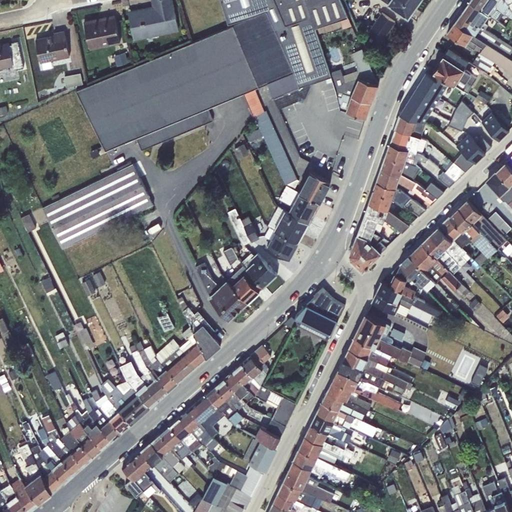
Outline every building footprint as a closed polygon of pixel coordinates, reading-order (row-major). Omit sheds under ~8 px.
[(152,0),(154,7),(130,12),(135,39),(179,30),(172,0),(152,0)] [(221,0),(228,23),(267,10),(300,87),(274,97),(278,108),(298,99),(303,102),(304,97),(305,97),(311,85),(310,82),(331,75),(330,72),(317,33),(349,23),(346,17),(348,16),(341,0),(221,0)] [(419,0),(385,0),(408,16),(419,0)] [(470,0),(455,21),(486,41),(509,55),(511,49),(511,45),(485,28),(488,24),(484,21),(489,14),(470,0)] [(511,11),(505,0),(469,0),(470,0),(489,14),(499,21),(504,13),(511,18),(511,11)] [(267,10),(233,25),(259,86),(268,82),(274,97),(300,87),(267,10)] [(382,12),(367,33),(380,42),(395,21),(382,12)] [(114,15),(84,21),(89,49),(120,42),(114,15)] [(455,21),(447,31),(480,51),(486,41),(455,21)] [(233,25),(76,90),(105,149),(137,136),(142,149),(213,119),(208,107),(243,92),(255,88),(259,86),(233,25)] [(35,39),(40,62),(70,56),(64,30),(54,33),(55,35),(35,39)] [(0,70),(2,70),(2,68),(13,66),(14,69),(24,67),(18,40),(12,41),(12,43),(10,44),(9,42),(0,43),(0,70)] [(511,57),(509,55),(486,41),(480,51),(495,60),(511,71),(511,57)] [(341,66),(330,72),(331,75),(337,95),(342,96),(343,91),(350,93),(371,100),(379,83),(367,58),(362,47),(351,52),(356,63),(358,70),(359,76),(355,77),(353,71),(343,74),(341,66)] [(449,47),(434,69),(450,80),(467,91),(477,76),(463,68),(469,59),(449,47)] [(125,51),(115,55),(118,65),(128,61),(125,51)] [(495,60),(480,51),(473,62),(488,71),(495,60)] [(418,83),(439,97),(450,80),(434,69),(431,73),(426,70),(418,83)] [(81,72),(64,75),(66,86),(83,83),(81,72)] [(418,83),(410,96),(431,109),(439,97),(418,83)] [(264,109),(255,88),(243,92),(254,118),(256,118),(260,127),(263,134),(286,184),(297,178),(266,109),(264,109)] [(481,89),(476,96),(485,102),(490,95),(481,89)] [(342,96),(337,95),(340,108),(345,109),(350,93),(343,91),(342,96)] [(350,93),(345,109),(366,115),(371,100),(350,93)] [(400,113),(424,121),(431,109),(410,96),(400,113)] [(450,123),(462,130),(468,117),(474,111),(462,99),(456,108),(450,123)] [(7,104),(0,105),(0,114),(9,112),(7,104)] [(482,120),(499,138),(510,128),(492,110),(482,120)] [(424,121),(400,113),(395,127),(421,136),(426,121),(424,121)] [(260,127),(247,133),(250,140),(263,134),(260,127)] [(421,136),(395,127),(390,142),(422,152),(427,138),(421,136)] [(463,150),(475,161),(491,145),(481,134),(475,140),(468,133),(457,144),(463,150)] [(427,157),(422,152),(390,142),(386,153),(416,164),(418,159),(426,161),(427,157)] [(244,143),(234,148),(239,158),(249,153),(244,143)] [(454,161),(465,171),(475,161),(463,150),(454,161)] [(416,164),(386,153),(382,165),(414,178),(419,168),(416,164)] [(446,169),(454,161),(449,157),(442,166),(446,169)] [(43,207),(63,247),(153,203),(132,160),(118,167),(119,170),(43,207)] [(446,169),(445,172),(455,181),(465,171),(454,161),(446,169)] [(511,167),(505,161),(496,170),(511,187),(511,167)] [(414,178),(382,165),(377,180),(396,186),(397,181),(412,189),(425,200),(431,204),(437,198),(425,188),(414,178)] [(310,170),(299,190),(320,201),(330,181),(310,170)] [(445,172),(443,170),(439,175),(449,186),(455,181),(445,172)] [(511,187),(496,170),(490,175),(491,176),(487,179),(503,200),(506,200),(511,206),(511,187)] [(210,184),(212,183),(213,187),(210,189),(212,193),(222,188),(220,183),(219,184),(217,180),(218,180),(215,175),(207,179),(210,184)] [(299,179),(297,178),(286,184),(287,184),(295,188),(299,179)] [(396,186),(377,180),(369,201),(389,208),(392,198),(404,206),(405,205),(419,215),(426,208),(422,204),(400,188),(396,186)] [(425,188),(437,198),(444,191),(431,181),(425,188)] [(295,188),(287,184),(280,198),(292,205),(299,190),(295,188)] [(320,201),(299,190),(292,205),(289,210),(309,221),(320,201)] [(506,240),(468,198),(458,207),(497,248),(506,240)] [(425,200),(422,204),(426,208),(431,204),(425,200)] [(389,208),(369,201),(350,253),(351,258),(363,270),(366,266),(366,267),(369,264),(368,264),(375,258),(378,255),(377,255),(387,246),(381,240),(384,236),(380,232),(385,218),(402,231),(410,223),(389,208)] [(309,221),(289,210),(279,205),(268,225),(270,226),(298,241),(309,221)] [(241,219),(236,207),(228,211),(244,244),(251,240),(241,219)] [(497,248),(458,207),(440,224),(441,224),(455,239),(463,231),(471,238),(488,257),(497,248)] [(498,226),(505,220),(495,210),(489,217),(498,226)] [(32,212),(21,217),(28,231),(36,227),(35,224),(37,223),(32,212)] [(249,215),(241,219),(251,240),(252,241),(260,237),(249,215)] [(498,226),(505,233),(511,227),(505,220),(498,226)] [(455,239),(441,224),(438,226),(430,234),(461,265),(471,255),(462,246),(455,239)] [(298,241),(270,226),(265,234),(271,237),(268,244),(267,243),(266,245),(289,258),(298,241)] [(463,231),(455,239),(462,246),(471,238),(463,231)] [(461,265),(430,234),(422,241),(453,273),(461,265)] [(453,273),(422,241),(410,253),(436,281),(441,276),(458,295),(459,294),(462,297),(470,290),(453,273)] [(511,245),(509,242),(502,249),(507,255),(511,250),(511,245)] [(232,245),(223,250),(231,264),(238,257),(232,245)] [(244,263),(264,286),(265,285),(264,285),(276,273),(277,274),(277,273),(258,251),(254,254),(251,251),(241,260),(244,263)] [(488,258),(482,251),(474,258),(480,265),(488,258)] [(436,281),(410,253),(401,262),(420,282),(427,290),(436,281)] [(196,265),(210,293),(208,295),(218,304),(229,318),(248,301),(227,279),(226,279),(220,285),(213,278),(205,260),(196,265)] [(420,282),(401,262),(391,271),(394,273),(390,283),(414,295),(420,282)] [(227,279),(248,301),(264,286),(244,263),(227,279)] [(100,270),(93,274),(99,286),(106,282),(100,270)] [(53,280),(50,275),(41,280),(48,294),(58,290),(56,286),(55,287),(52,280),(53,280)] [(89,278),(81,282),(88,295),(96,291),(89,278)] [(414,295),(390,283),(382,279),(372,299),(382,304),(392,309),(406,315),(412,303),(443,319),(447,311),(414,295)] [(323,285),(313,293),(315,295),(323,288),(330,295),(333,297),(334,296),(323,285)] [(330,295),(323,288),(315,295),(295,314),(299,316),(296,321),(297,321),(328,337),(329,337),(345,304),(333,297),(330,295)] [(183,296),(177,298),(190,324),(206,356),(221,343),(211,332),(215,328),(198,309),(195,312),(188,305),(183,296)] [(476,297),(468,304),(474,310),(482,303),(476,297)] [(392,309),(382,304),(380,309),(390,314),(392,309)] [(503,308),(496,314),(503,322),(510,315),(503,308)] [(167,311),(158,316),(165,330),(174,326),(167,311)] [(390,324),(366,312),(355,335),(392,353),(420,367),(421,365),(427,368),(431,361),(423,358),(427,351),(414,345),(411,349),(402,345),(401,347),(392,343),(393,340),(392,337),(387,335),(390,327),(390,324)] [(3,315),(0,316),(0,322),(4,330),(1,332),(2,334),(4,333),(6,337),(12,335),(3,315)] [(328,337),(297,321),(296,323),(327,339),(328,337)] [(74,323),(101,383),(103,381),(88,348),(95,345),(86,326),(80,329),(76,322),(74,323)] [(206,356),(190,324),(182,332),(186,337),(179,344),(197,364),(206,356)] [(405,331),(393,326),(390,334),(402,339),(405,331)] [(64,331),(55,335),(61,346),(69,342),(64,331)] [(392,353),(355,335),(349,346),(386,365),(392,353)] [(178,381),(197,364),(179,344),(173,337),(156,353),(178,381)] [(178,381),(156,353),(152,344),(144,348),(141,340),(136,342),(145,363),(169,389),(178,381)] [(27,342),(20,345),(26,358),(33,354),(27,342)] [(159,398),(169,389),(145,363),(136,342),(129,346),(139,367),(144,372),(140,376),(159,398)] [(263,344),(242,362),(261,384),(269,367),(265,361),(272,354),(263,344)] [(386,365),(349,346),(343,357),(389,380),(395,383),(405,388),(409,390),(412,382),(390,372),(392,367),(386,365)] [(389,380),(343,357),(339,366),(380,386),(385,389),(389,380)] [(150,406),(159,398),(140,376),(137,373),(131,360),(120,365),(127,380),(150,406)] [(242,362),(233,370),(254,395),(255,394),(261,384),(242,362)] [(488,367),(479,363),(471,380),(479,384),(488,367)] [(377,390),(380,386),(339,366),(333,377),(360,391),(397,409),(401,402),(377,390)] [(4,369),(0,370),(0,380),(5,392),(12,388),(4,369)] [(55,369),(47,374),(55,388),(62,385),(55,369)] [(233,370),(224,377),(246,402),(254,395),(233,370)] [(131,422),(150,406),(127,380),(118,383),(116,386),(108,377),(103,381),(101,383),(106,393),(131,422)] [(224,377),(216,385),(237,409),(243,405),(248,411),(247,412),(260,420),(264,413),(248,404),(246,402),(224,377)] [(360,391),(333,377),(328,389),(369,409),(372,402),(358,396),(360,391)] [(405,388),(395,383),(393,389),(402,394),(405,388)] [(272,417),(286,425),(297,403),(261,384),(255,394),(259,396),(259,397),(266,401),(267,399),(278,404),(272,417)] [(284,387),(282,391),(294,398),(300,387),(295,384),(291,391),(284,387)] [(216,385),(207,392),(226,414),(238,428),(241,426),(238,422),(244,417),(237,409),(216,385)] [(482,386),(477,391),(482,403),(488,401),(485,393),(488,392),(485,385),(482,386)] [(121,431),(131,422),(106,393),(101,397),(97,388),(92,391),(98,404),(121,431)] [(458,396),(466,401),(473,394),(470,392),(469,393),(462,388),(458,396)] [(369,409),(328,389),(327,389),(322,400),(363,419),(369,409)] [(102,447),(112,439),(89,412),(87,409),(82,413),(78,408),(77,407),(78,406),(75,401),(74,401),(69,392),(67,394),(76,413),(80,421),(102,447)] [(189,408),(213,435),(218,430),(213,425),(226,414),(207,392),(189,408)] [(459,399),(448,394),(444,403),(455,408),(459,399)] [(112,439),(121,431),(98,404),(95,407),(95,406),(93,407),(87,396),(83,399),(87,409),(89,412),(112,439)] [(363,419),(322,400),(317,411),(343,423),(345,420),(351,422),(350,425),(373,435),(377,426),(363,419)] [(466,401),(457,410),(460,415),(470,411),(466,401)] [(189,408),(179,416),(204,442),(213,435),(189,408)] [(343,423),(317,411),(311,423),(348,441),(352,434),(341,428),(343,423)] [(49,413),(42,417),(48,431),(56,427),(49,413)] [(70,429),(80,421),(76,413),(66,421),(68,425),(70,429)] [(179,416),(170,424),(192,449),(193,451),(204,442),(179,416)] [(486,416),(475,421),(478,429),(490,424),(486,416)] [(266,428),(281,436),(286,425),(272,417),(266,428)] [(448,418),(440,426),(442,432),(452,428),(448,418)] [(93,456),(102,447),(80,421),(70,429),(93,456)] [(348,441),(311,423),(305,434),(350,455),(351,456),(354,450),(346,446),(348,441)] [(341,428),(352,434),(354,429),(349,426),(343,423),(341,428)] [(170,424),(160,433),(172,446),(189,465),(193,462),(186,454),(192,449),(170,424)] [(70,429),(68,425),(62,428),(65,434),(70,429)] [(64,481),(74,472),(47,442),(50,440),(48,436),(44,426),(37,429),(42,439),(47,444),(42,449),(38,452),(64,481)] [(255,435),(275,446),(281,436),(266,428),(261,426),(255,435)] [(83,464),(93,456),(70,429),(65,434),(60,437),(83,464)] [(441,432),(434,434),(440,448),(446,445),(441,432)] [(74,472),(83,464),(60,437),(59,436),(56,438),(52,433),(48,436),(50,440),(47,442),(74,472)] [(160,433),(151,441),(180,471),(184,467),(179,460),(169,449),(172,446),(160,433)] [(350,455),(305,434),(299,446),(334,463),(337,456),(347,461),(350,455)] [(220,443),(213,435),(204,442),(211,450),(220,443)] [(255,435),(242,459),(265,470),(276,447),(275,446),(255,435)] [(26,483),(39,501),(52,492),(30,448),(27,441),(19,445),(20,446),(18,446),(27,464),(26,465),(33,477),(26,483)] [(151,441),(141,449),(153,462),(170,480),(180,471),(151,441)] [(30,448),(52,492),(64,481),(38,452),(42,449),(39,443),(30,448)] [(334,463),(299,446),(294,458),(312,467),(311,469),(322,474),(324,469),(348,480),(352,472),(334,463)] [(392,448),(387,458),(396,462),(401,452),(392,448)] [(141,449),(132,457),(144,470),(153,462),(141,449)] [(421,451),(413,454),(416,462),(424,459),(421,451)] [(214,461),(208,465),(209,467),(215,473),(216,469),(220,460),(215,455),(213,457),(214,461)] [(132,457),(122,466),(132,477),(125,483),(136,496),(144,490),(150,485),(155,490),(157,492),(160,489),(144,470),(132,457)] [(312,467),(294,458),(284,478),(317,494),(330,500),(334,492),(317,485),(319,481),(308,475),(311,469),(312,467)] [(220,460),(216,469),(233,477),(237,469),(220,460)] [(246,474),(259,481),(264,472),(250,466),(246,474)] [(237,487),(252,494),(259,481),(246,474),(237,469),(233,477),(230,483),(237,487)] [(214,474),(203,496),(226,508),(237,487),(230,483),(214,474)] [(10,483),(29,509),(39,501),(26,483),(21,476),(10,483)] [(511,511),(511,488),(510,489),(505,476),(498,479),(500,485),(502,490),(511,511)] [(317,494),(284,478),(279,490),(312,505),(317,494)] [(474,511),(487,511),(486,508),(479,492),(472,494),(466,480),(462,482),(464,486),(474,511)] [(487,511),(499,511),(492,494),(502,490),(500,485),(496,486),(494,480),(483,485),(491,506),(486,508),(487,511)] [(394,482),(386,485),(390,493),(398,490),(394,482)] [(0,489),(0,491),(15,511),(24,511),(29,509),(10,483),(0,489)] [(150,485),(144,490),(148,495),(155,490),(150,485)] [(461,511),(474,511),(464,486),(458,489),(460,492),(454,495),(457,501),(461,511)] [(252,494),(237,487),(226,508),(233,511),(240,511),(244,507),(246,508),(252,494)] [(312,505),(279,490),(274,500),(298,511),(322,511),(323,510),(312,505)] [(499,511),(511,511),(502,490),(492,494),(499,511)] [(0,510),(0,511),(15,511),(0,491),(0,510)] [(199,491),(189,500),(193,505),(203,496),(199,491)] [(448,511),(461,511),(457,501),(451,502),(448,493),(441,495),(444,503),(448,511)] [(203,496),(194,511),(233,511),(226,508),(203,496)] [(298,511),(274,500),(267,511),(298,511)] [(448,511),(444,503),(438,506),(440,511),(448,511)]
